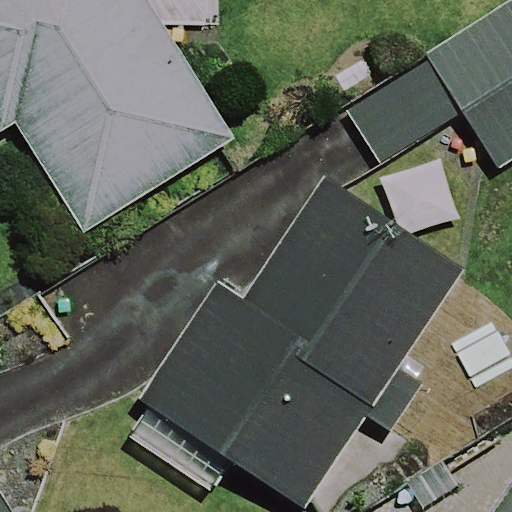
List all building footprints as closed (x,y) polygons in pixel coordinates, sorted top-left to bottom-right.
[(0,0),(0,144),(2,148),(19,137),(79,236),(225,146),(159,38),(221,0),(0,0)] [(511,165),(511,52),(444,92),(493,176),(511,165)] [(448,123),(418,73),(343,119),(373,169),(448,123)] [(290,511),(446,315),(304,204),(120,439),(189,493),(219,455),(290,511)] [(511,511),(511,494),(498,511),(511,511)]
